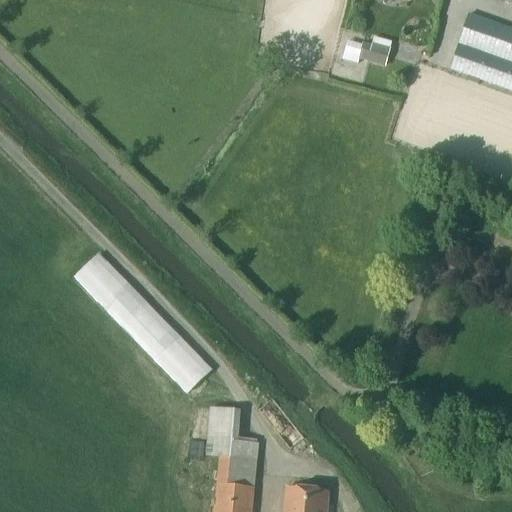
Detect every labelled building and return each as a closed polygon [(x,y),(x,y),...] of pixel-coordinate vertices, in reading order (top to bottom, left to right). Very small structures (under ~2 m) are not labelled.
[(511,30),(469,16),(450,71),(511,93),(511,30)] [(359,64),(346,62),(353,31),(333,27),(324,73),(355,80),(359,64)] [(391,53),(363,45),(358,63),(387,70),(391,53)] [(209,375),(97,260),(77,280),(189,395),(209,375)] [(215,511),(251,511),(258,447),(235,444),(238,413),(211,410),(206,458),(221,459),(215,511)] [(282,511),(327,511),(330,494),(285,490),(282,511)]
